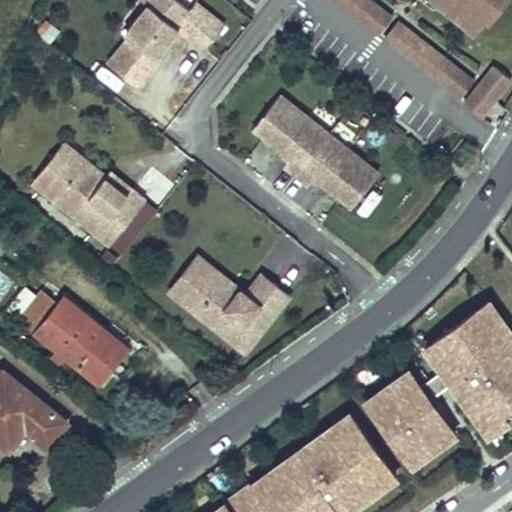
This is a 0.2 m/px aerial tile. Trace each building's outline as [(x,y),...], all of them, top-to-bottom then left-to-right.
[(201,50),(221,25),(192,2),(186,9),(174,0),(154,0),(149,7),(145,4),(145,5),(121,33),(125,36),(104,63),(134,87),(156,59),(153,57),(164,42),(175,29),(201,50)] [(332,0),(381,30),(395,8),(382,0),(332,0)] [(430,0),(473,34),(484,21),(488,24),(507,0),(430,0)] [(156,59),(168,46),(164,42),(153,57),(156,59)] [(490,102),(505,85),(508,81),(492,69),(487,75),(487,76),(485,74),(480,80),(482,82),(476,89),(474,88),(460,105),(477,119),(490,102)] [(323,135),(274,95),(247,129),(284,158),(278,166),(290,176),(323,135)] [(372,174),(323,135),(290,176),(302,186),(308,178),(345,208),(372,174)] [(40,190),(73,150),(61,141),(28,181),(40,190)] [(106,243),(142,199),(129,188),(124,194),(102,177),(103,175),(103,174),(73,150),(40,190),(106,243)] [(129,188),(106,169),(103,174),(103,175),(102,177),(124,194),(129,188)] [(0,254),(10,241),(0,233),(0,254)] [(177,300),(199,272),(236,301),(242,293),(194,254),(165,290),(177,300)] [(241,352),(286,296),(258,273),(242,293),(236,301),(199,272),(177,300),(241,352)] [(5,308),(19,320),(98,381),(116,357),(85,332),(92,321),(62,298),(55,306),(40,293),(38,295),(24,285),(5,308)] [(511,421),(511,339),(485,302),(424,346),(440,369),(417,385),(406,370),(362,401),(408,465),(452,434),(427,399),(450,382),(490,438),(511,421)] [(92,321),(85,332),(116,357),(124,347),(92,321)] [(65,423),(1,371),(0,372),(0,444),(7,450),(23,429),(36,440),(44,430),(53,437),(65,423)] [(238,491),(252,511),(352,511),(349,508),(394,477),(348,413),(238,491)] [(44,430),(36,440),(45,447),(53,437),(44,430)] [(448,466),(431,483),(413,466),(399,480),(411,490),(390,511),(421,511),(457,474),(448,466)] [(252,511),(237,492),(209,511),(252,511)]
